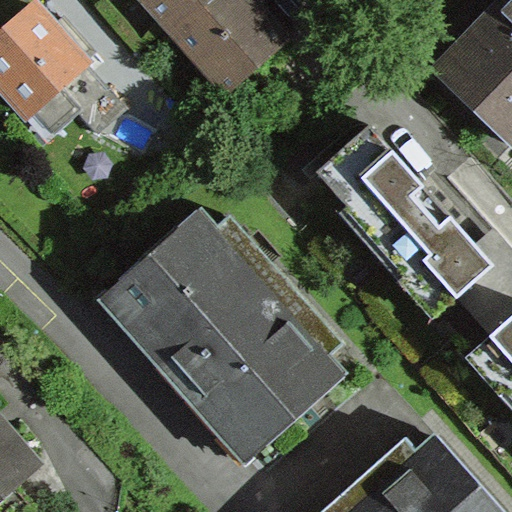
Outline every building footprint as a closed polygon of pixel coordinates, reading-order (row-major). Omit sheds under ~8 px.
[(219,0),(137,0),(175,41),(219,0)] [(276,0),(275,0),(219,0),(175,41),(230,100),(298,38),(269,7),(276,0)] [(511,0),(509,0),(440,73),(511,140),(511,0)] [(133,110),(40,4),(0,39),(0,95),(32,132),(69,100),(101,137),(133,110)] [(506,276),(380,131),(324,180),(451,324),(506,276)] [(245,476),(349,384),(334,367),(347,355),(236,230),(224,241),(204,219),(99,313),(245,476)] [(511,336),(483,362),(511,393),(511,336)] [(0,511),(1,511),(46,473),(0,421),(0,511)] [(500,511),(438,444),(421,459),(409,446),(335,511),(500,511)]
